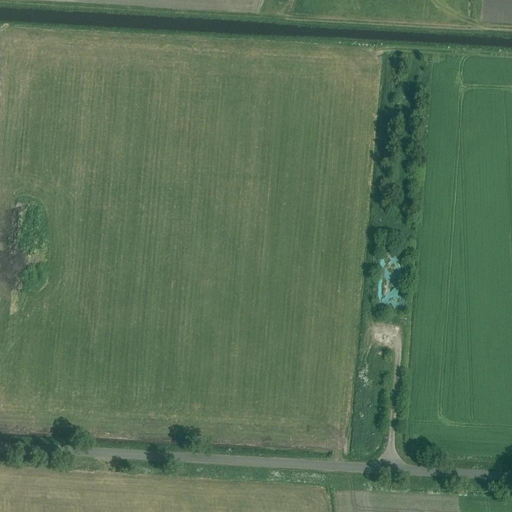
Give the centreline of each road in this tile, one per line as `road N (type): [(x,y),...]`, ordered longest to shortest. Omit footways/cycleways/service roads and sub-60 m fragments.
road 1 (tertiary): [(511,476),(0,448)]
road 2 (track): [(399,342),(387,470)]
